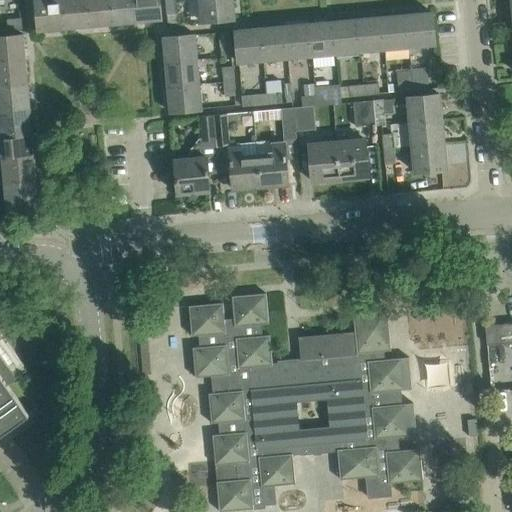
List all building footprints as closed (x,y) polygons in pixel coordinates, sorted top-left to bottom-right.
[(63,29),(60,0),(34,0),(38,31),(63,29)] [(60,0),(63,29),(87,26),(84,0),(60,0)] [(112,24),(109,0),(84,0),(87,26),(112,24)] [(136,22),(133,0),(109,0),(112,24),(136,22)] [(161,19),(159,0),(133,0),(136,22),(161,19)] [(177,12),(175,0),(165,0),(167,13),(177,12)] [(234,19),(232,0),(199,0),(202,21),(234,19)] [(434,44),(432,12),(407,15),(410,47),(434,44)] [(410,47),(407,15),(382,17),(385,49),(410,47)] [(385,49),(382,17),(358,19),(361,51),(385,49)] [(22,28),(21,19),(7,20),(8,29),(22,28)] [(361,51),(358,19),(333,21),(336,53),(361,51)] [(336,53),(333,21),(309,24),(312,56),(336,53)] [(312,56),(309,24),(284,26),(287,58),(312,56)] [(287,58),(284,26),(260,28),(263,60),(287,58)] [(263,60),(260,28),(235,30),(238,63),(263,60)] [(230,46),(229,31),(219,32),(220,47),(230,46)] [(0,61),(25,60),(23,34),(0,36),(0,61)] [(197,59),(195,34),(163,37),(165,62),(197,59)] [(199,84),(197,59),(165,62),(167,87),(199,84)] [(0,86),(27,84),(25,60),(0,61),(0,86)] [(222,67),(222,69),(215,70),(216,82),(234,81),(232,66),(222,67)] [(426,69),(412,70),(413,81),(414,90),(428,89),(426,69)] [(235,95),(234,81),(216,82),(216,83),(224,82),(225,96),(235,95)] [(398,92),(414,90),(413,81),(397,82),(398,92)] [(378,83),(364,85),(365,95),(379,94),(378,83)] [(27,84),(0,86),(0,110),(30,108),(27,84)] [(202,109),(199,84),(167,87),(170,112),(202,109)] [(339,87),(339,85),(315,87),(316,105),(341,103),(340,97),(339,87)] [(365,95),(364,85),(349,86),(339,87),(340,97),(365,95)] [(316,105),(315,87),(300,89),(302,106),(316,105)] [(266,95),(267,105),(283,103),(282,93),(266,95)] [(441,119),(439,94),(407,97),(410,122),(441,119)] [(242,107),(267,105),(266,95),(241,96),(242,107)] [(373,100),(375,124),(386,123),(383,99),(373,100)] [(375,124),(373,100),(353,102),(355,126),(375,124)] [(316,129),(314,106),(293,108),(295,131),(316,129)] [(30,108),(0,110),(0,135),(32,133),(30,108)] [(296,137),(295,131),(293,108),(281,109),(284,139),(296,137)] [(240,121),(240,113),(213,115),(216,145),(228,144),(226,126),(236,125),(240,121)] [(185,158),(174,159),(177,194),(209,191),(206,159),(217,159),(216,145),(213,115),(200,116),(202,139),(185,158)] [(444,144),(441,119),(410,122),(412,147),(444,144)] [(391,129),(382,129),(383,149),(393,148),(391,129)] [(32,133),(0,135),(0,139),(2,160),(34,157),(32,133)] [(364,139),(336,142),(340,179),(368,176),(364,139)] [(257,154),(256,142),(228,145),(232,189),(260,186),(257,154)] [(340,179),(336,142),(308,144),(312,181),(340,179)] [(273,153),(257,154),(260,186),(288,184),(284,143),(272,144),(273,153)] [(446,169),(444,144),(412,147),(414,172),(446,169)] [(393,148),(383,149),(385,167),(395,166),(393,148)] [(36,181),(34,157),(2,160),(4,184),(36,181)] [(39,207),(36,181),(4,184),(6,210),(39,207)] [(266,293),(232,296),(234,319),(224,320),(223,302),(189,306),(191,336),(200,335),(201,347),(192,347),(195,377),(212,376),(214,393),(208,393),(211,423),(219,422),(220,434),(212,435),(215,465),(237,463),(238,479),(216,481),(219,511),(264,507),(264,504),(275,503),(273,485),(295,483),(292,455),(337,451),(340,479),(366,477),(368,497),(391,495),(390,483),(423,480),(420,448),(398,450),(397,436),(416,434),(413,403),(401,404),(400,390),(412,388),(409,357),(401,357),(383,359),(382,351),(391,350),(387,309),(353,312),(355,333),(299,338),(301,359),(302,367),(280,369),(279,363),(272,363),(271,352),(270,335),(261,335),(260,324),(269,323),(266,293)] [(511,323),(485,326),(487,345),(507,343),(511,342),(511,323)] [(0,434),(2,433),(36,409),(37,408),(38,407),(17,378),(11,369),(0,354),(0,434)] [(452,361),(430,362),(431,383),(453,383),(452,361)]
